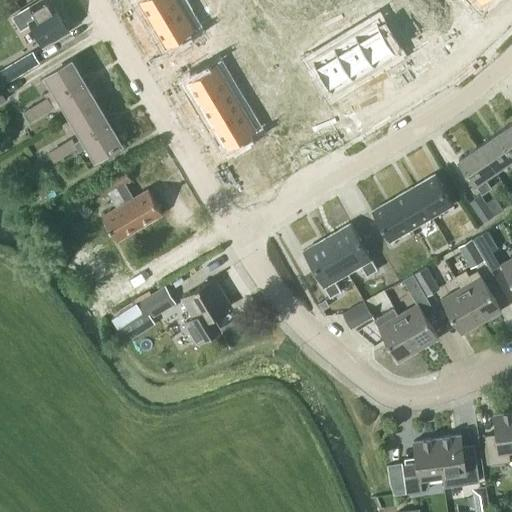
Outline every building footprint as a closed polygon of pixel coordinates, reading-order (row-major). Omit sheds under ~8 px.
[(66,18),(62,18),(55,6),(54,7),(49,0),(40,0),(13,16),(20,29),(30,24),(35,33),(34,37),(38,43),(42,43),(44,46),(69,31),(68,28),(69,24),(66,18)] [(178,0),(141,0),(139,1),(153,24),(182,6),(178,0)] [(398,0),(381,0),(373,4),(385,32),(408,22),(398,0)] [(438,0),(459,21),(475,5),(469,0),(438,0)] [(182,6),(153,24),(166,46),(195,28),(182,6)] [(376,19),(354,32),(374,66),(396,52),(376,19)] [(354,32),(333,45),(353,79),(374,66),(354,32)] [(239,37),(220,47),(229,64),(248,54),(239,37)] [(333,45),(311,59),(331,92),(353,79),(333,45)] [(0,86),(39,63),(32,51),(0,70),(0,86)] [(53,80),(67,102),(100,82),(87,60),(53,80)] [(216,64),(187,82),(200,104),(230,86),(216,64)] [(114,104),(100,82),(67,102),(80,125),(114,104)] [(230,86),(200,104),(213,125),(242,107),(230,86)] [(32,115),(57,103),(51,91),(26,104),(32,115)] [(242,107),(213,125),(226,147),(256,130),(242,107)] [(0,128),(0,151),(30,136),(20,118),(0,128)] [(511,123),(498,133),(511,153),(511,123)] [(495,171),(511,159),(511,153),(498,133),(479,146),(495,171)] [(76,134),(51,143),(55,154),(80,145),(76,134)] [(146,158),(133,136),(104,154),(117,176),(146,158)] [(485,177),(495,171),(479,146),(459,160),(475,184),(476,184),(485,177)] [(117,176),(130,197),(159,179),(146,158),(117,176)] [(432,216),(454,204),(436,173),(414,185),(432,216)] [(159,179),(130,197),(143,219),(173,202),(159,179)] [(393,198),(411,228),(432,216),(414,185),(393,198)] [(480,194),(469,201),(483,222),(494,215),(486,203),(480,194)] [(486,203),(494,215),(503,209),(495,197),(486,203)] [(411,228),(393,198),(371,210),(389,241),(411,228)] [(433,246),(443,242),(433,219),(423,223),(433,246)] [(351,223),(327,236),(348,273),(360,265),(367,276),(378,270),(372,259),(351,223)] [(494,240),(487,230),(473,238),(479,249),(494,240)] [(303,250),(323,286),(329,297),(340,291),(334,280),(348,273),(327,236),(303,250)] [(484,260),(471,238),(458,246),(471,268),(484,260)] [(511,284),(511,257),(500,264),(511,284)] [(440,288),(427,266),(414,273),(427,296),(440,288)] [(481,322),(501,310),(481,276),(461,287),(481,322)] [(212,315),(231,304),(215,278),(182,298),(193,316),(187,320),(199,340),(220,328),(212,315)] [(426,295),(419,283),(409,289),(416,301),(417,300),(426,295)] [(122,310),(111,317),(126,341),(138,334),(154,324),(151,318),(176,302),(165,284),(152,292),(140,300),(122,310)] [(461,334),(481,322),(461,287),(441,299),(461,334)] [(319,302),(323,309),(330,305),(325,298),(319,302)] [(372,315),(363,300),(342,312),(351,327),(372,315)] [(418,349),(438,338),(418,303),(398,315),(418,349)] [(418,349),(398,315),(394,307),(374,319),(378,327),(398,361),(418,349)] [(508,450),(511,449),(511,410),(494,413),(497,434),(485,435),(489,464),(510,461),(508,450)] [(458,485),(479,481),(475,452),(463,454),(460,434),(437,437),(443,475),(457,473),(458,485)] [(428,477),(443,475),(437,437),(414,441),(417,461),(405,463),(409,492),(430,488),(428,477)]
